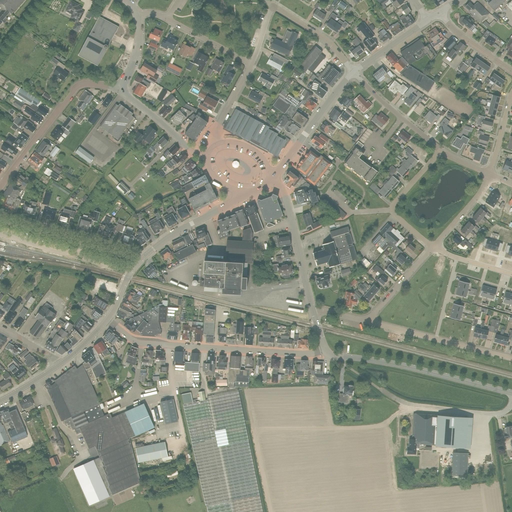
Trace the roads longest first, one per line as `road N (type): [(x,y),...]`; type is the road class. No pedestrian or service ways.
road 1 (track): [(403,404),(376,424),(257,428),(269,511)]
road 2 (tertiary): [(324,349),(141,341),(107,318)]
road 3 (tertiary): [(511,392),(324,349)]
road 4 (residential): [(0,186),(74,87),(119,90)]
road 5 (residential): [(0,220),(139,261)]
road 6 (tertiary): [(313,312),(274,176)]
road 7 (residential): [(380,388),(426,408),(496,414),(511,401)]
road 8 (primary): [(274,176),(352,73)]
road 9 (primary): [(139,261),(174,232),(244,197)]
